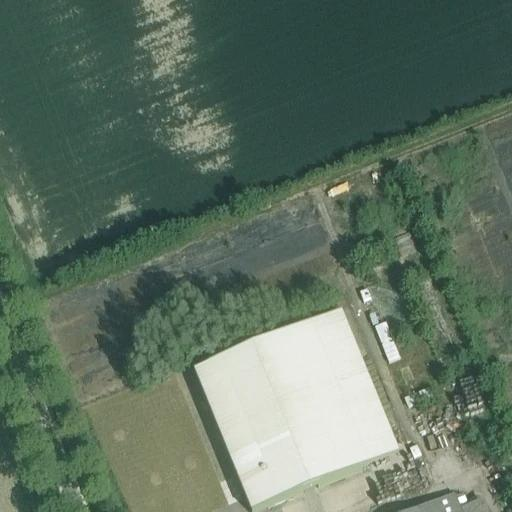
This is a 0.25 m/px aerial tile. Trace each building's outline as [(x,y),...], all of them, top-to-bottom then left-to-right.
[(381,172),(370,175),(375,195),(386,192),(381,172)] [(363,216),(370,236),(383,231),(376,211),(363,216)] [(246,238),(251,261),(295,250),(290,227),(246,238)] [(348,245),(350,256),(367,253),(365,242),(348,245)] [(399,271),(414,267),(411,255),(396,259),(399,271)] [(373,268),(376,280),(394,275),(391,263),(373,268)] [(365,271),(352,273),(355,287),(367,284),(365,271)] [(425,273),(409,278),(439,379),(455,374),(425,273)] [(250,511),(263,511),(398,457),(341,315),(194,375),(250,511)] [(388,366),(400,361),(382,322),(370,327),(388,366)] [(426,389),(413,393),(416,405),(430,401),(426,389)] [(460,511),(454,497),(416,511),(460,511)]
